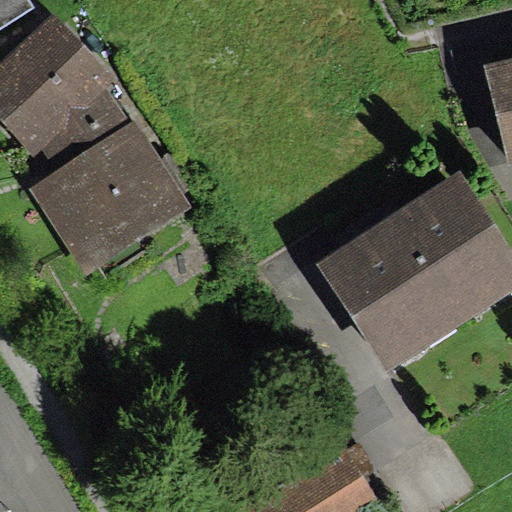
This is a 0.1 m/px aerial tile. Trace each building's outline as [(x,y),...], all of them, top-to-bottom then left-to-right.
[(0,0),(0,26),(29,8),(23,0),(0,0)] [(188,210),(108,86),(113,81),(52,17),(0,66),(0,122),(33,157),(40,150),(55,173),(23,193),(79,280),(188,210)] [(511,63),(482,72),(509,172),(511,171),(511,63)] [(511,261),(455,175),(312,268),(384,378),(511,295),(511,261)] [(393,497),(359,444),(346,452),(342,446),(239,511),(380,511),(384,510),(381,505),(393,497)]
